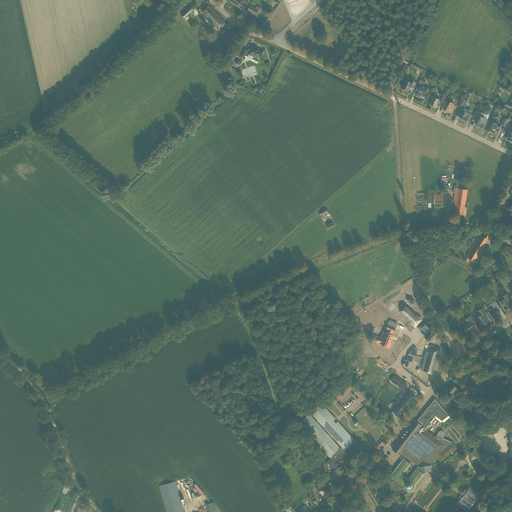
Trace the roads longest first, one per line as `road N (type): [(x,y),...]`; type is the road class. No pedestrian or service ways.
road 1 (track): [(457,355),(400,233),(391,94),(407,56)]
road 2 (track): [(0,146),(33,127),(178,0)]
road 3 (unclassified): [(391,94),(310,60),(209,0)]
road 4 (track): [(0,356),(42,397),(63,465),(98,511)]
road 5 (residential): [(511,153),(391,94)]
